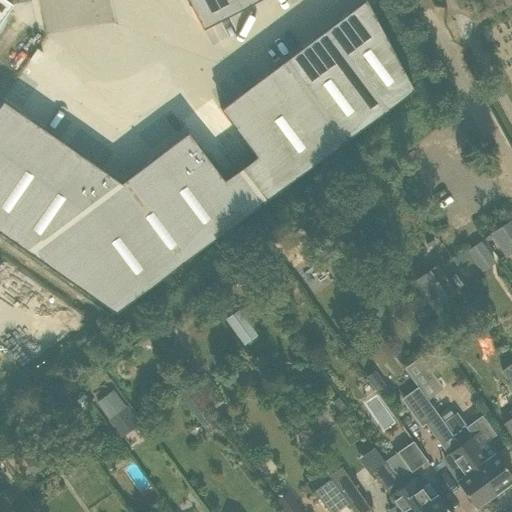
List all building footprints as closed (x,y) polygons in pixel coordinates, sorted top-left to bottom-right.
[(0,0),(0,21),(12,4),(6,0),(0,0)] [(187,0),(203,29),(258,0),(187,0)] [(243,141),(254,156),(239,169),(263,201),(264,201),(414,89),(413,89),(366,0),(363,0),(219,108),(244,141),(243,141)] [(264,202),(263,201),(239,169),(224,180),(188,132),(120,183),(2,101),(0,104),(0,234),(115,314),(264,202)] [(332,237),(318,218),(307,226),(321,245),(332,237)] [(511,219),(492,231),(484,236),(492,249),(500,244),(508,256),(511,252),(511,219)] [(482,272),(496,262),(482,242),(458,258),(461,262),(471,256),(482,272)] [(278,259),(269,246),(254,256),(263,270),(262,270),(272,285),(290,273),(279,258),(278,259)] [(437,266),(415,279),(431,305),(453,292),(437,266)] [(240,309),(226,319),(244,344),(258,334),(240,309)] [(490,327),(482,315),(473,322),(481,334),(490,327)] [(411,363),(405,368),(428,400),(434,395),(411,363)] [(375,371),(367,376),(378,392),(386,386),(375,371)] [(219,424),(184,375),(173,383),(208,432),(219,424)] [(207,402),(220,393),(210,378),(197,387),(207,402)] [(378,393),(367,401),(388,430),(400,421),(378,393)] [(346,406),(339,397),(332,402),(340,411),(346,406)] [(57,405),(63,414),(68,410),(66,406),(70,404),(66,399),(62,401),(57,405)] [(437,412),(444,422),(454,415),(446,404),(437,412)] [(124,410),(113,419),(123,433),(135,424),(131,420),(137,415),(131,407),(125,412),(124,410)] [(441,459),(476,507),(495,493),(444,422),(437,412),(424,422),(447,454),(441,459)] [(511,480),(511,475),(487,440),(480,430),(473,435),(467,427),(468,426),(457,413),(454,415),(444,422),(495,493),(511,480)] [(511,417),(503,424),(511,436),(511,417)] [(420,511),(450,511),(428,483),(422,486),(412,472),(427,461),(414,441),(397,452),(384,462),(420,511)] [(24,461),(34,474),(52,461),(43,448),(24,461)] [(389,509),(391,511),(420,511),(384,462),(372,470),(396,505),(389,509)] [(329,475),(331,479),(332,478),(349,503),(355,511),(367,511),(372,509),(354,484),(342,467),(329,475)] [(332,478),(331,479),(314,491),(329,511),(336,511),(349,503),(332,478)] [(274,500),(283,511),(288,511),(298,504),(288,490),(274,500)]
